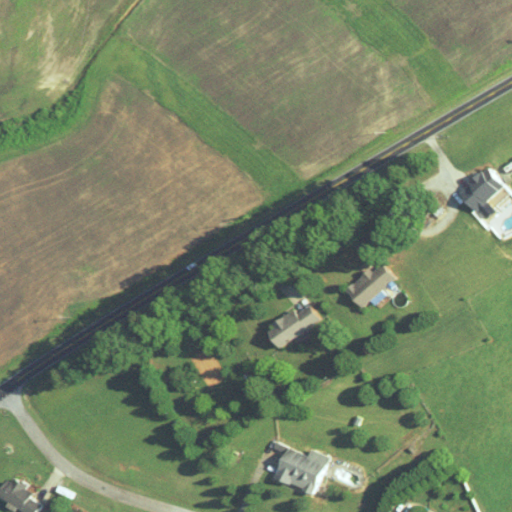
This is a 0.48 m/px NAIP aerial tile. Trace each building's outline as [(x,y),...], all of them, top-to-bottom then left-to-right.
[(503,185),(485,166),(457,193),(475,212),(503,185)] [(345,291),(359,306),(367,299),(373,305),(385,294),(380,290),(393,278),(380,263),(370,272),(367,270),(345,291)] [(275,347),(319,322),(309,304),(295,312),(294,310),(264,327),(275,347)] [(307,454),(284,447),(273,480),(314,493),(327,456),(308,449),(307,454)] [(0,488),(0,500),(14,511),(35,511),(39,507),(27,496),(31,491),(11,474),(0,488)]
